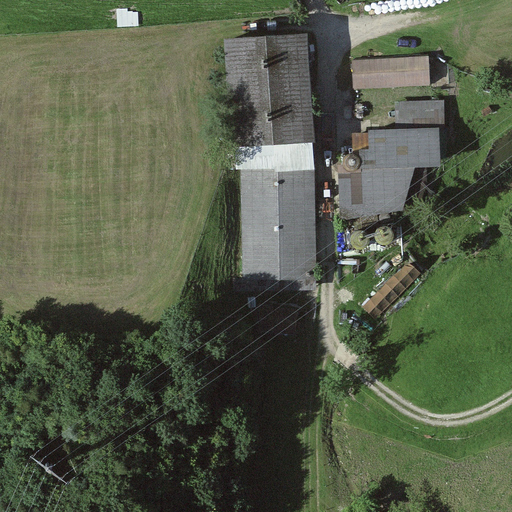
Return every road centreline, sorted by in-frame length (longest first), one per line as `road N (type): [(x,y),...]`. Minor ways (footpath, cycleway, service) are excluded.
road 1 (residential): [(315,0),(337,47),(324,309)]
road 2 (track): [(511,391),(436,422),(398,406),(321,344),(324,309)]
